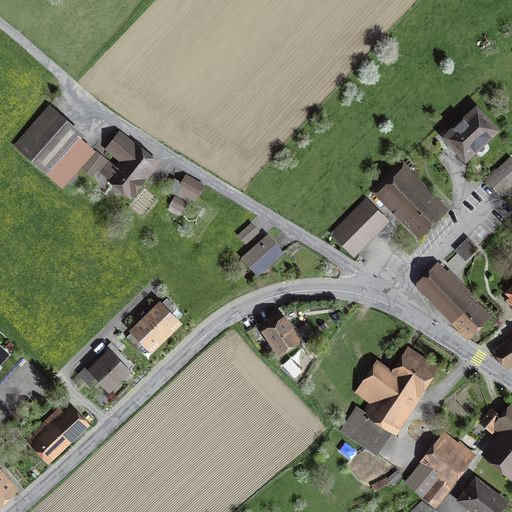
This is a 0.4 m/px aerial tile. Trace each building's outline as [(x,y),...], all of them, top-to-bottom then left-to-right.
[(57,102),(17,141),(46,170),(86,131),(57,102)] [(480,105),(446,137),(458,150),(469,163),(504,131),(480,105)] [(119,126),(103,146),(118,158),(104,175),(132,198),(162,161),(119,126)] [(511,191),(511,160),(491,180),(506,197),(511,191)] [(374,191),(398,217),(422,242),(451,213),(401,163),(374,191)] [(185,168),(166,194),(185,208),(204,181),(185,168)] [(398,217),(374,191),(333,232),(358,257),(398,217)] [(251,224),(239,235),(246,243),(258,232),(251,224)] [(267,235),(242,257),(258,275),(283,252),(267,235)] [(468,240),(456,251),(466,260),(477,249),(468,240)] [(444,261),(419,285),(472,341),(497,317),(444,261)] [(167,298),(157,307),(138,326),(126,337),(137,348),(143,342),(148,347),(177,320),(171,314),(177,309),(167,298)] [(284,303),(256,322),(277,353),(305,334),(284,303)] [(511,337),(510,339),(492,350),(504,368),(511,362),(511,337)] [(341,429),(378,455),(438,369),(404,346),(388,369),(376,361),(354,391),(367,401),(361,409),(357,406),(341,429)] [(107,355),(98,363),(91,370),(107,388),(126,370),(110,352),(107,355)] [(290,356),(283,363),(295,376),(302,369),(290,356)] [(69,404),(30,441),(50,463),(89,426),(69,404)] [(506,434),(489,455),(511,474),(511,473),(511,405),(502,417),(492,408),(480,421),(491,430),(495,425),(506,434)] [(424,495),(441,474),(436,470),(459,441),(446,431),(407,481),(424,495)] [(473,453),(459,441),(436,470),(441,474),(443,475),(426,496),(436,505),(460,474),(457,472),(473,453)] [(0,472),(0,502),(15,489),(0,472)] [(476,473),(458,494),(480,511),(496,511),(507,499),(476,473)] [(422,501),(411,511),(431,511),(434,510),(422,501)]
